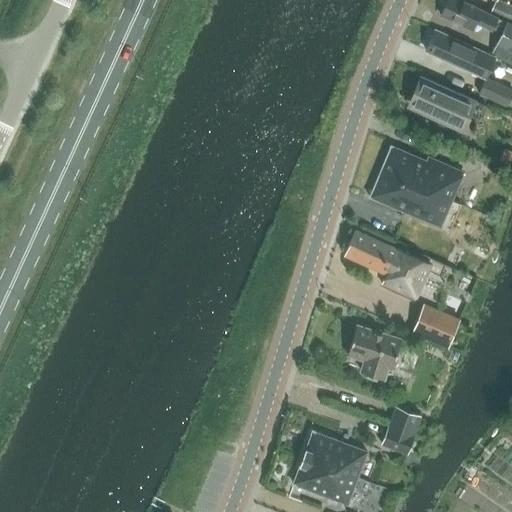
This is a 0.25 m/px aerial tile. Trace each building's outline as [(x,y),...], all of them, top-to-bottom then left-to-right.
[(497,44),(511,50),(511,23),(460,0),(449,0),(441,16),(472,30),(476,21),(501,33),(497,44)] [(494,57),(435,30),(426,51),(485,77),(494,57)] [(435,118),(461,129),(475,100),(421,76),(410,102),(436,113),(435,118)] [(492,86),(483,82),(478,93),(507,106),(511,94),(511,90),(494,82),(492,86)] [(425,162),(416,158),(417,157),(392,146),(391,145),(390,147),(370,195),(369,197),(371,198),(371,197),(396,207),(396,206),(405,209),(404,211),(440,226),(463,172),(427,157),(425,162)] [(430,264),(355,231),(344,255),(386,274),(381,284),(415,299),(430,264)] [(459,319),(423,304),(412,332),(448,346),(459,319)] [(361,372),(386,380),(390,367),(395,368),(403,340),(356,326),(348,354),(365,359),(361,372)] [(421,415),(396,406),(389,425),(413,434),(421,415)] [(414,435),(413,434),(388,425),(381,444),(407,454),(414,435)] [(367,451),(312,431),(294,482),(293,484),(347,504),(367,451)]
